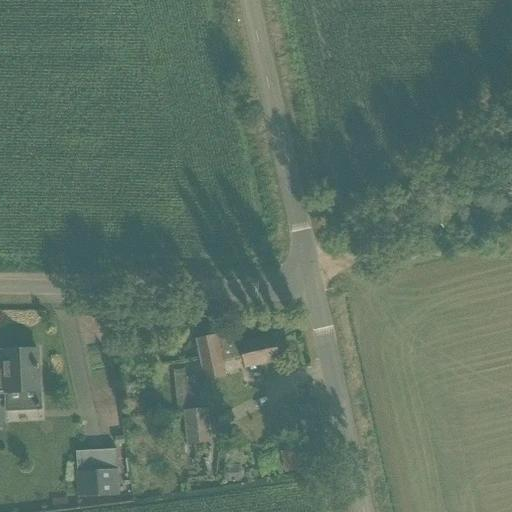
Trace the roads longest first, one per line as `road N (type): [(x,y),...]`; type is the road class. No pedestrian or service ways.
road 1 (unclassified): [(311,284),(0,283)]
road 2 (unclassified): [(311,284),(246,0)]
road 3 (track): [(311,284),(511,118)]
road 4 (unclassified): [(363,511),(311,284)]
